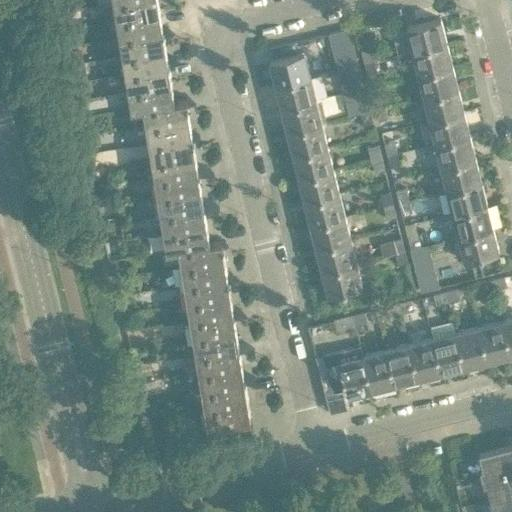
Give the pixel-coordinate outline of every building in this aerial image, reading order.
[(160,12),(157,0),(121,0),(113,1),(104,3),(107,21),(116,19),(160,12)] [(163,29),(160,12),(116,19),(119,36),(163,29)] [(405,25),(411,49),(446,40),(440,16),(405,25)] [(163,29),(119,36),(122,54),(165,47),(163,29)] [(446,40),(411,49),(417,72),(452,64),(446,40)] [(370,46),(360,49),(363,61),(373,58),(370,46)] [(165,47),(122,54),(125,72),(168,65),(165,47)] [(269,59),(275,83),(310,74),(304,50),(269,59)] [(345,53),(348,65),(358,62),(355,50),(345,53)] [(373,58),(363,61),(367,74),(377,71),(373,58)] [(358,62),(348,65),(351,78),(361,75),(358,62)] [(452,64),(417,72),(423,96),(458,87),(452,64)] [(168,65),(125,72),(128,89),(171,82),(168,65)] [(310,74),(275,83),(280,107),(316,98),(310,74)] [(72,85),(74,98),(87,96),(85,82),(72,85)] [(171,82),(128,89),(131,109),(143,107),(143,106),(175,101),(175,100),(174,100),(171,82)] [(458,87),(423,96),(429,119),(464,110),(458,87)] [(382,93),(372,96),(375,108),(385,105),(382,93)] [(366,97),(356,99),(359,111),(369,109),(366,97)] [(143,106),(143,107),(146,124),(190,117),(187,98),(175,100),(175,101),(143,106)] [(316,98),(280,107),(286,130),(321,121),(316,98)] [(385,105),(375,108),(378,120),(388,117),(385,105)] [(369,109),(359,111),(362,124),(373,121),(369,109)] [(464,110),(429,119),(434,142),(470,134),(464,110)] [(190,117),(146,124),(149,142),(193,135),(190,117)] [(321,121),(286,130),(292,153),(327,145),(321,121)] [(470,134),(434,142),(440,166),(475,157),(470,134)] [(193,135),(149,142),(151,160),(196,153),(193,135)] [(394,139),(384,142),(387,154),(397,152),(394,139)] [(368,146),(371,158),(381,156),(378,143),(368,146)] [(327,145),(292,153),(298,176),(333,168),(327,145)] [(397,152),(387,154),(390,167),(400,164),(397,152)] [(196,153),(151,160),(154,178),(199,170),(196,153)] [(381,156),(371,158),(374,171),(384,168),(381,156)] [(475,157),(440,166),(446,189),(481,180),(475,157)] [(333,168),(298,176),(304,200),(339,191),(333,168)] [(199,170),(154,178),(157,195),(202,188),(199,170)] [(481,180),(446,189),(452,212),(487,203),(481,180)] [(405,186),(395,189),(398,201),(408,198),(405,186)] [(202,188),(157,195),(160,213),(204,206),(202,188)] [(380,193),(383,205),(393,202),(390,190),(380,193)] [(339,191),(304,200),(310,223),(345,214),(339,191)] [(408,198),(398,201),(401,214),(412,211),(408,198)] [(393,202),(383,205),(386,218),(396,215),(393,202)] [(487,203),(452,212),(458,235),(493,227),(487,203)] [(204,206),(160,213),(163,231),(207,224),(204,206)] [(345,214),(310,223),(315,246),(351,237),(345,214)] [(207,224),(163,231),(166,249),(178,247),(210,242),(210,241),(207,224)] [(493,227),(458,235),(464,260),(499,251),(493,227)] [(417,233),(407,235),(410,247),(420,245),(417,233)] [(351,237),(315,246),(321,270),(356,261),(351,237)] [(401,237),(391,239),(394,251),(404,249),(401,237)] [(210,242),(178,247),(181,265),(225,258),(222,239),(210,241),(210,242)] [(420,245),(410,247),(413,260),(423,258),(420,245)] [(404,249),(394,251),(397,264),(407,261),(404,249)] [(225,258),(181,265),(183,283),(228,276),(225,258)] [(356,261),(321,270),(327,294),(362,285),(356,261)] [(504,275),(492,278),(494,288),(506,285),(504,275)] [(228,276),(183,283),(186,301),(231,293),(228,276)] [(494,288),(492,278),(479,282),(482,291),(494,288)] [(458,287),(445,290),(447,300),(460,297),(458,287)] [(447,300),(445,290),(432,293),(435,303),(447,300)] [(231,293),(186,301),(189,318),(234,311),(231,293)] [(411,299),(399,302),(401,312),(414,308),(411,299)] [(399,302),(386,305),(388,315),(401,312),(399,302)] [(364,310),(352,313),(354,323),(367,320),(364,310)] [(234,311),(189,318),(192,336),(237,329),(234,311)] [(354,323),(352,313),(339,316),(342,326),(354,323)] [(511,316),(502,319),(510,354),(511,353),(511,316)] [(502,319),(479,325),(487,359),(510,354),(502,319)] [(479,325),(455,331),(464,365),(487,359),(479,325)] [(237,329),(192,336),(195,354),(239,347),(237,329)] [(455,331),(432,336),(441,371),(464,365),(455,331)] [(432,336),(409,342),(417,377),(441,371),(432,336)] [(409,342),(385,348),(394,383),(417,377),(409,342)] [(239,347),(195,354),(198,372),(242,364),(239,347)] [(385,348),(362,354),(371,388),(394,383),(385,348)] [(336,350),(322,354),(324,363),(338,360),(336,350)] [(345,387),(347,394),(371,388),(362,354),(338,360),(345,387)] [(338,360),(324,363),(331,390),(345,387),(338,360)] [(242,364),(198,372),(201,390),(245,382),(242,364)] [(245,382),(201,390),(204,407),(248,400),(245,382)] [(248,400),(204,407),(207,426),(251,419),(248,400)] [(511,511),(511,444),(479,453),(484,475),(493,511),(511,511)]
